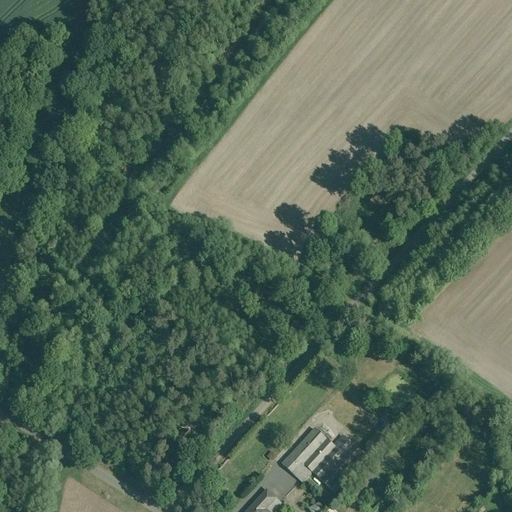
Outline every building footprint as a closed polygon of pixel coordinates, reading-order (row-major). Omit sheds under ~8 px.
[(368,355),(358,366),(365,372),(375,362),(368,355)] [(388,425),(366,448),(375,457),(397,433),(388,425)] [(316,430),(283,465),(299,480),(309,469),(313,473),(335,494),(368,459),(345,438),(336,449),(316,430)] [(309,469),(299,480),(303,484),(313,473),(309,469)] [(266,511),(265,511),(276,499),(267,492),(249,511),(266,511)]
